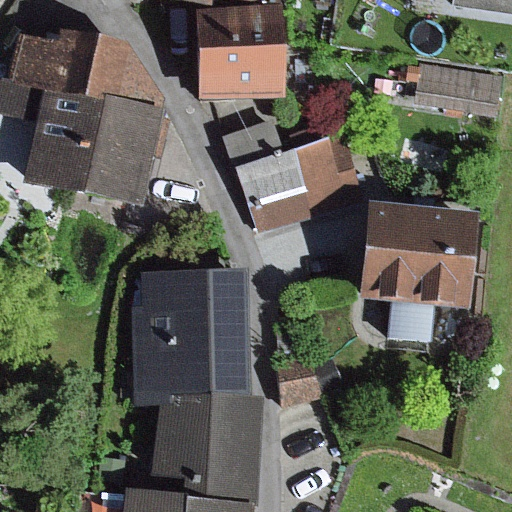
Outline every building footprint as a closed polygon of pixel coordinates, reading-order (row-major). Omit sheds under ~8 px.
[(197,10),(199,101),(285,100),(282,6),(197,10)] [(162,99),(125,44),(59,31),(58,42),(20,35),(9,83),(164,111),(162,99)] [(502,78),(420,65),(415,106),(496,119),(502,78)] [(0,113),(35,123),(22,186),(143,210),(164,111),(9,83),(2,81),(0,85),(0,113)] [(272,121),(224,138),(258,235),(363,204),(344,133),(325,140),(320,125),(279,140),(272,121)] [(479,215),(368,206),(358,300),(391,303),(388,340),(432,344),(435,307),(470,310),(479,215)] [(131,310),(133,409),(157,408),(172,407),(172,398),(251,398),(247,270),(140,274),(141,310),(131,310)] [(262,398),(251,398),(172,398),(172,407),(157,408),(149,477),(184,482),(181,497),(253,506),(262,398)] [(252,511),(253,506),(181,497),(125,491),(124,497),(79,493),(77,511),(252,511)]
